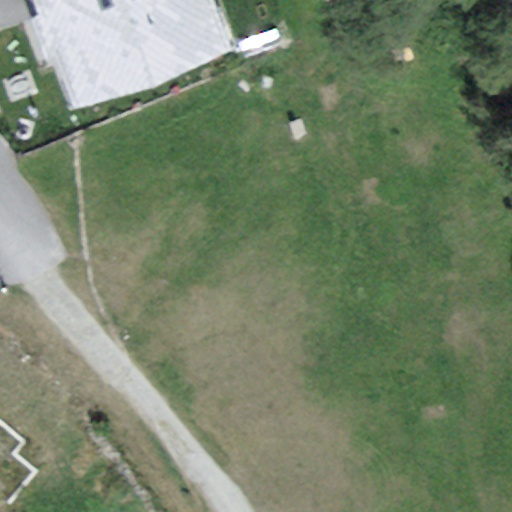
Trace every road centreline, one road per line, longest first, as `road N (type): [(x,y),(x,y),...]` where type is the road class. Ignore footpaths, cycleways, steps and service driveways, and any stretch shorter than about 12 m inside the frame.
road 1 (track): [(258,0),(473,511)]
road 2 (track): [(207,511),(21,270)]
